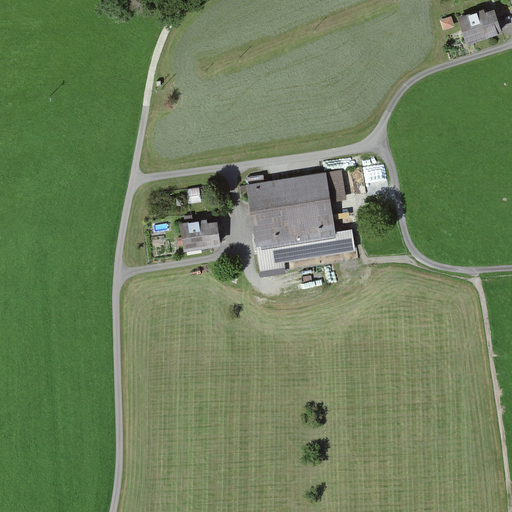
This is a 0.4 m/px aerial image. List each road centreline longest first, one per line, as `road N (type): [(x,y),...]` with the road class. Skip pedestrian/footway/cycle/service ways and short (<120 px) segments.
road 1 (track): [(511,270),(476,273),(422,258),(408,242),(384,139),(131,177)]
road 2 (track): [(131,177),(117,284),(121,455),(110,511)]
road 3 (track): [(476,273),(504,511)]
road 4 (track): [(230,167),(246,252),(118,275)]
road 5 (track): [(246,252),(257,284),(422,258)]
road 6 (track): [(191,0),(169,18),(139,117),(131,177)]
